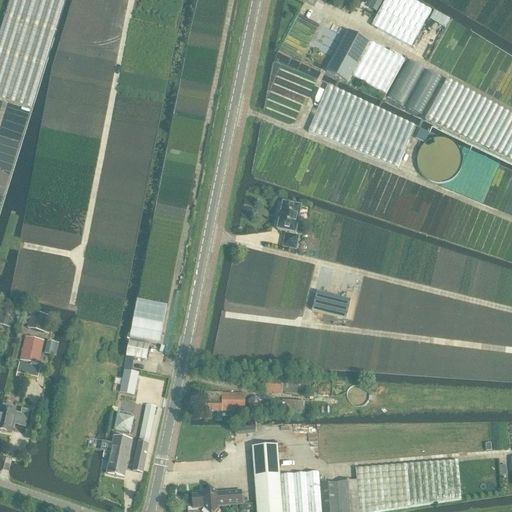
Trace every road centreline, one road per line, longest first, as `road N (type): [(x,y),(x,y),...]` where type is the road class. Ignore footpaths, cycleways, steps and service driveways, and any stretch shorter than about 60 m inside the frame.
road 1 (tertiary): [(151,511),(256,0)]
road 2 (track): [(234,108),(511,219)]
road 3 (track): [(511,110),(352,22)]
road 4 (track): [(511,310),(340,267)]
